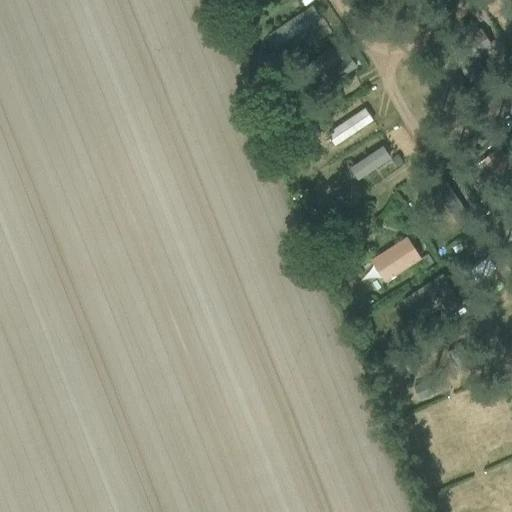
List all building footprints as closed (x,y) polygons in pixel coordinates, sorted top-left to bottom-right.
[(272,36),(291,60),(333,28),(313,4),(272,36)] [(342,138),(377,123),(371,109),(336,125),(342,138)] [(417,238),(376,251),(384,277),(425,264),(417,238)] [(452,278),(406,293),(416,321),(461,305),(452,278)] [(438,376),(416,388),(422,399),(444,388),(438,376)]
